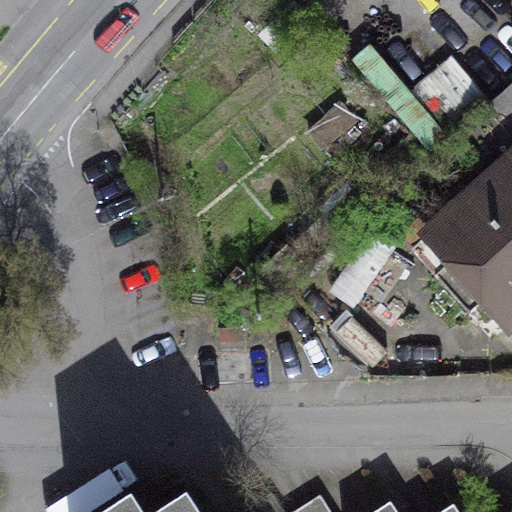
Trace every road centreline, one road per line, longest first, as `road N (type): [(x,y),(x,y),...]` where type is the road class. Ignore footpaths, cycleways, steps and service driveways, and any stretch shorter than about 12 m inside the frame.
road 1 (residential): [(511,423),(145,421)]
road 2 (residential): [(145,421),(58,214),(0,167)]
road 3 (secondary): [(0,139),(120,0)]
road 4 (residential): [(145,421),(0,419)]
